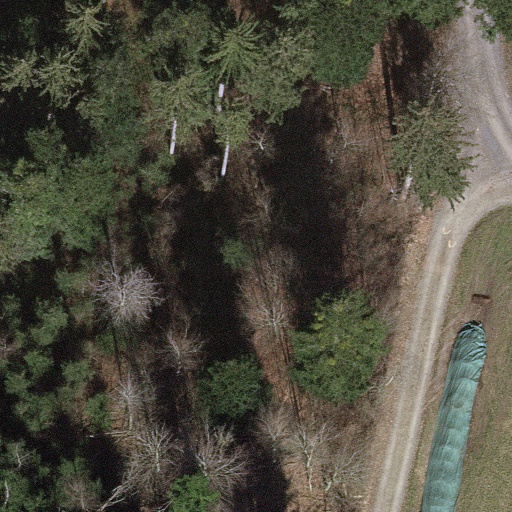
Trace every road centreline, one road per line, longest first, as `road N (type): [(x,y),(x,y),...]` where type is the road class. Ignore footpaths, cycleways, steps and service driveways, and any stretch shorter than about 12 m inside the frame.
road 1 (track): [(471,149),(378,511)]
road 2 (track): [(511,179),(471,149),(470,0)]
